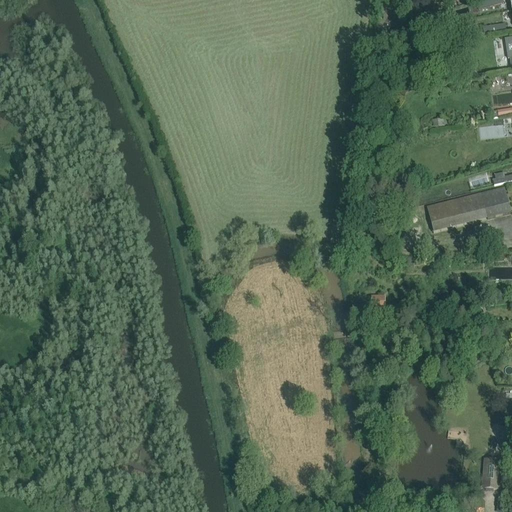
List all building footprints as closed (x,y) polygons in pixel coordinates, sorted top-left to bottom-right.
[(478,10),(500,4),(498,0),(480,0),(476,1),(478,10)] [(505,26),(483,29),(483,30),(470,31),(471,38),(484,36),(484,37),(506,34),(505,26)] [(410,66),(410,80),(423,80),(423,72),(432,72),(432,63),(423,63),(423,66),(410,66)] [(496,99),(511,98),(511,90),(496,90),(496,99)] [(511,116),(511,109),(492,113),(493,119),(506,117),(508,117),(511,116)] [(482,127),(484,134),(496,131),(494,124),(482,127)] [(511,176),(490,182),(492,188),(511,183),(511,176)] [(424,183),(425,196),(440,195),(439,182),(424,183)] [(426,209),(433,234),(511,214),(504,189),(426,209)] [(385,311),(385,297),(371,297),(371,311),(385,311)] [(499,462),(485,461),(483,492),(497,493),(499,462)]
